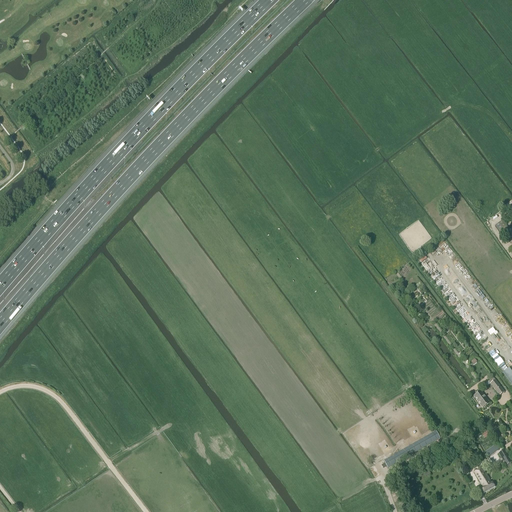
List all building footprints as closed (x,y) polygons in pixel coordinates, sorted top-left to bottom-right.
[(6,12),(0,16),(0,19),(10,33),(17,28),(6,12)] [(502,221),(495,226),(502,235),(509,229),(502,221)] [(511,372),(509,368),(502,373),(511,386),(511,372)] [(486,387),(490,384),(495,380),(493,378),(484,385),(486,387)] [(495,380),(490,384),(499,396),(504,393),(495,380)] [(482,409),(489,404),(480,392),(474,397),(482,409)] [(435,431),(383,461),(388,469),(440,439),(435,431)] [(465,435),(471,448),(474,446),(472,443),(473,443),(468,434),(465,435)] [(511,470),(511,466),(510,463),(511,463),(504,450),(498,454),(505,466),(507,465),(510,471),(511,470)] [(483,487),(481,488),(484,493),(494,488),(492,483),(491,483),(482,468),(474,473),(483,487)]
